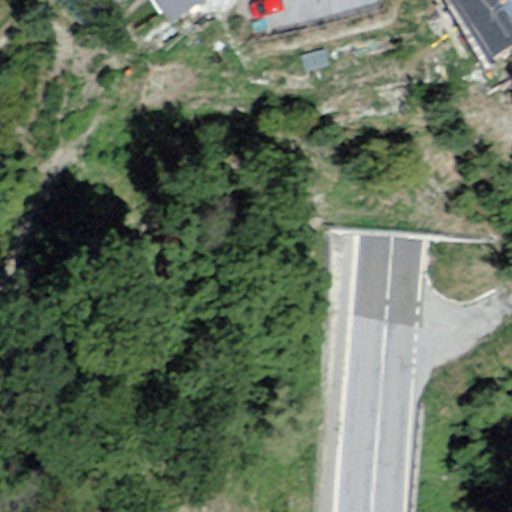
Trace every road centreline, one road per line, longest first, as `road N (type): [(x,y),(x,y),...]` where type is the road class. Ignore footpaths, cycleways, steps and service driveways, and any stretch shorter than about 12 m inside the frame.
road 1 (secondary): [(410,0),(370,511)]
road 2 (track): [(385,340),(428,346),(511,299)]
